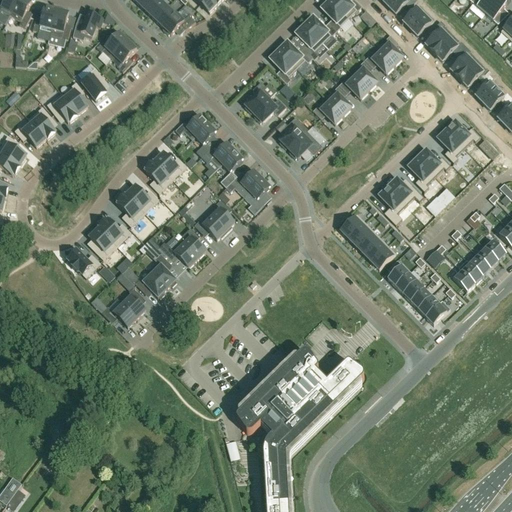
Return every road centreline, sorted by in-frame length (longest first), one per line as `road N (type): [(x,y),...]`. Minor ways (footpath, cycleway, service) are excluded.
road 1 (residential): [(206,96),(127,169),(72,238),(53,246),(32,236),(20,210),(33,177),(167,57)]
road 2 (residential): [(426,367),(310,245),(295,188)]
road 3 (unknown): [(460,101),(310,245)]
road 4 (unclassified): [(324,511),(318,489),(333,455),(426,367)]
road 5 (residential): [(295,188),(424,65)]
road 6 (residential): [(190,289),(295,188)]
road 7 (residential): [(210,101),(314,0)]
road 8 (residential): [(295,188),(210,101)]
road 9 (unclassified): [(426,367),(511,282)]
